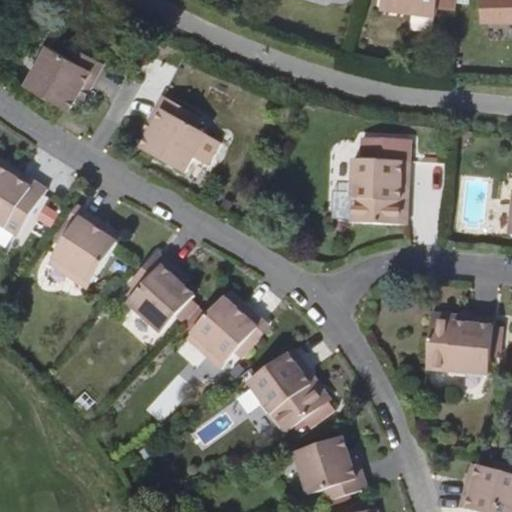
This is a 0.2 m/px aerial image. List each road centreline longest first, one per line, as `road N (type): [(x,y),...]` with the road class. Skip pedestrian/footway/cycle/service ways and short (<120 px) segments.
road 1 (residential): [(326,298),(0,101)]
road 2 (residential): [(422,511),(395,424),(326,298)]
road 3 (residential): [(511,273),(399,263),(358,273),(326,298)]
